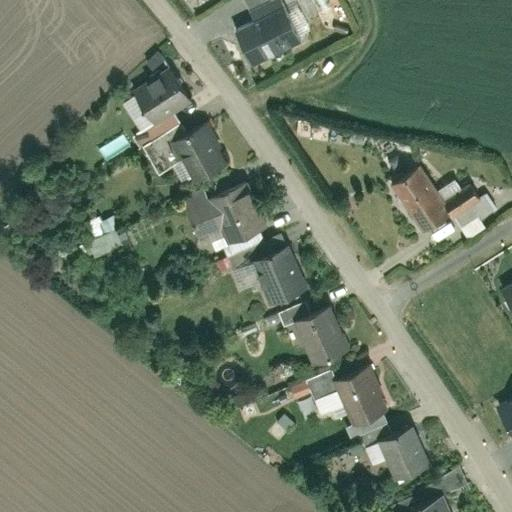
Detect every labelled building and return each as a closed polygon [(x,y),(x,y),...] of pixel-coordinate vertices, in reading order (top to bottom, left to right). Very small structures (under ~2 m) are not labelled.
[(290,9),(237,30),(252,66),(305,45),(290,9)] [(121,100),(139,131),(188,103),(171,72),(121,100)] [(208,122),(171,141),(191,180),(228,162),(208,122)] [(459,179),(438,193),(420,166),(391,184),(420,230),(443,215),(446,220),(474,202),(459,179)] [(207,199),(207,200),(185,210),(199,241),(222,230),(227,241),(262,225),(243,182),(207,199)] [(450,222),(460,236),(494,213),(484,199),(450,222)] [(98,223),(103,235),(118,229),(113,218),(98,223)] [(294,242),(244,266),(265,310),(315,286),(294,242)] [(511,281),(500,290),(511,306),(511,281)] [(328,307),(291,323),(311,367),(348,351),(328,307)] [(339,386),(354,420),(391,404),(373,361),(335,377),(339,386)] [(314,396),(339,386),(335,377),(331,366),(306,377),(311,389),(314,396)] [(311,389),(306,377),(292,383),(298,395),(311,389)] [(511,394),(499,403),(511,424),(511,394)] [(379,436),(393,430),(388,420),(360,432),(365,443),(379,436)] [(430,459),(414,421),(393,430),(379,436),(396,474),(430,459)] [(453,511),(445,491),(419,501),(421,505),(414,508),(415,511),(453,511)]
